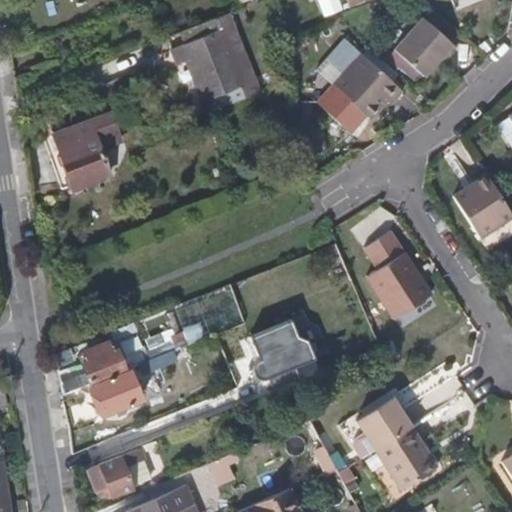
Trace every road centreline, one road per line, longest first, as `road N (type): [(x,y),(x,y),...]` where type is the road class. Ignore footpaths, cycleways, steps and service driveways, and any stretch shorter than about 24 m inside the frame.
road 1 (residential): [(511,352),(394,174),(511,68)]
road 2 (residential): [(28,337),(0,100)]
road 3 (residential): [(55,511),(28,337)]
